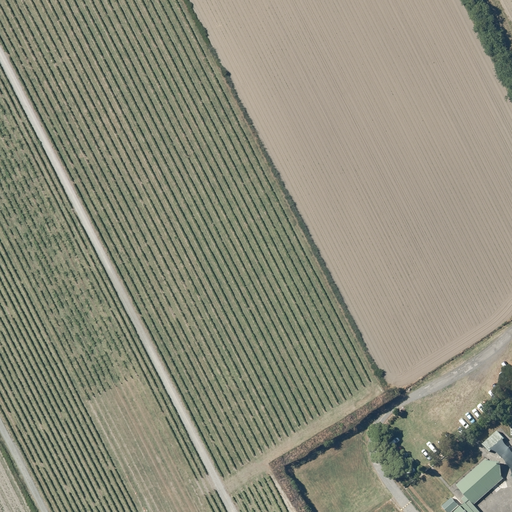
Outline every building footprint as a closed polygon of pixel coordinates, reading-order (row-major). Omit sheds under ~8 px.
[(486,441),(483,444),(490,452),(505,439),(497,431),(486,441)] [(486,458),(456,485),(465,495),(474,505),(504,478),(502,476),(497,471),(488,460),(486,458)] [(501,461),(488,460),(497,471),(502,476),(501,464),(501,461)] [(465,502),(454,511),(480,511),(474,505),(465,495),(462,498),(465,502)] [(451,511),(459,505),(452,498),(451,497),(442,506),(448,511),(451,511)]
